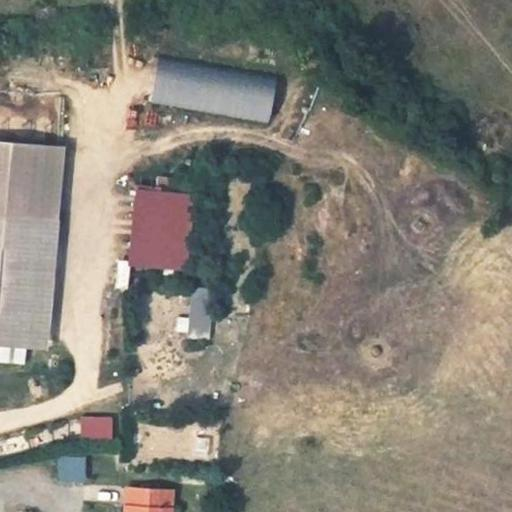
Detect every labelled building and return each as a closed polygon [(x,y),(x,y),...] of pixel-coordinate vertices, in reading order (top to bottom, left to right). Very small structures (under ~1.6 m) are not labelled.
[(155,58),(149,106),(269,120),(275,71),(155,58)] [(0,146),(0,221),(53,224),(57,150),(0,146)] [(187,200),(133,196),(128,273),(183,276),(187,200)] [(53,224),(0,221),(0,346),(25,348),(45,350),(53,224)] [(191,283),(186,331),(208,333),(213,285),(191,283)] [(25,348),(0,346),(0,364),(24,366),(25,348)] [(112,433),(112,414),(80,414),(80,433),(112,433)] [(54,455),(55,481),(85,480),(84,453),(54,455)] [(133,511),(180,511),(182,492),(136,488),(133,511)]
